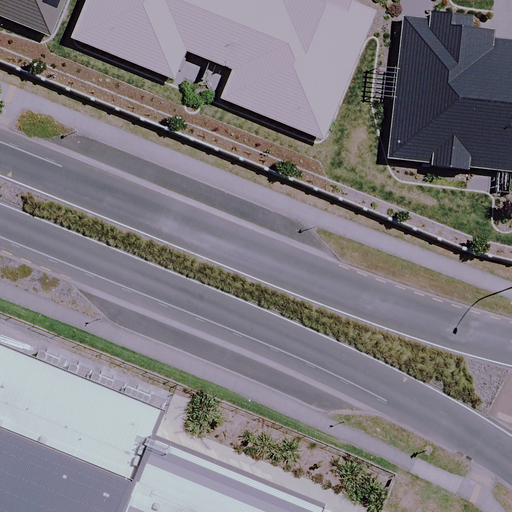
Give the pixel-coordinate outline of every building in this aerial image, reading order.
[(0,0),(0,23),(48,42),(64,0),(0,0)] [(321,146),(373,16),(333,0),(324,0),(320,9),(298,0),(84,0),(67,44),(171,86),(183,57),(229,75),(217,104),(321,146)] [(426,23),(400,20),(384,164),(428,169),(427,173),(466,177),(466,173),(511,177),(511,44),(492,42),(492,36),(469,35),(470,21),(426,17),(426,23)] [(169,424),(176,404),(0,332),(0,397),(6,400),(4,405),(153,464),(169,424)] [(153,464),(4,405),(0,414),(0,511),(142,511),(161,468),(153,464)] [(333,511),(340,498),(169,424),(153,464),(161,468),(142,511),(333,511)]
